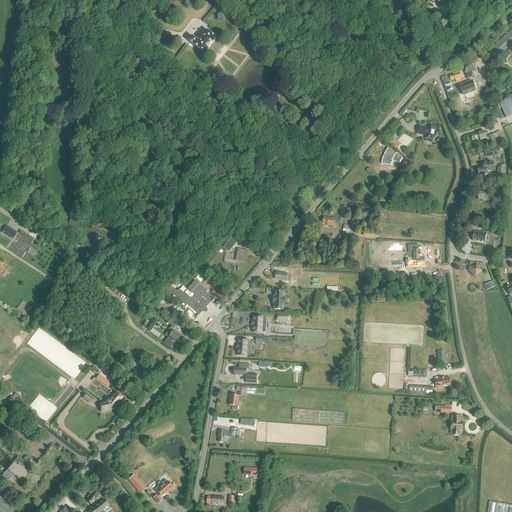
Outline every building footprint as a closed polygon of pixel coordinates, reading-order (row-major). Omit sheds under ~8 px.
[(217,33),(216,33),(211,29),(207,34),(208,35),(207,36),(205,35),(204,36),(204,35),(202,38),(202,39),(203,40),(202,42),(194,35),(193,37),(192,36),(192,37),(193,38),(192,39),(208,52),(211,48),(213,49),(215,48),(216,48),(217,46),(217,45),(218,43),(216,41),(220,37),(218,35),(218,34),(217,33)] [(511,29),(490,50),(498,59),(511,45),(511,29)] [(140,66),(149,72),(152,68),(143,62),(140,66)] [(133,71),(147,80),(151,73),(149,72),(140,66),(137,64),(133,71)] [(461,78),(464,77),(462,71),(449,76),(451,81),(455,79),(456,82),(462,79),(461,78)] [(463,84),(459,85),(462,94),(466,92),(467,94),(471,92),(471,91),(475,89),(472,81),(468,82),(463,84)] [(511,103),(510,98),(499,104),(506,118),(511,114),(511,103)] [(418,108),(416,114),(427,117),(428,111),(418,108)] [(147,121),(140,123),(143,131),(149,129),(147,121)] [(419,127),(418,134),(426,136),(425,138),(432,139),(431,145),(437,146),(439,137),(433,136),(435,128),(428,126),(427,129),(419,127)] [(480,138),(480,140),(486,138),(484,131),(471,135),(472,140),(480,138)] [(493,147),(499,145),(497,136),(501,135),(500,132),(496,133),(490,135),(493,147)] [(396,149),(401,144),(395,139),(390,144),(396,149)] [(384,155),(383,158),(382,160),(381,164),(391,166),(391,164),(392,161),(400,164),(401,161),(402,160),(403,159),(397,153),(396,154),(388,148),(388,149),(386,151),(385,153),(384,155)] [(499,149),(485,152),(486,157),(494,155),(495,156),(501,155),(499,149)] [(483,168),(478,168),(478,175),(487,175),(487,172),(493,171),(493,162),(483,163),(483,168)] [(478,198),(482,198),(482,201),(490,201),(489,200),(496,200),(496,194),(489,195),(489,193),(484,193),(478,193),(478,198)] [(327,226),(333,227),(335,220),(324,218),(323,224),(327,224),(327,226)] [(113,243),(116,234),(97,229),(98,226),(92,224),(90,230),(78,226),(79,223),(70,220),(67,230),(76,233),(77,229),(85,231),(81,247),(89,249),(91,242),(94,243),(96,238),(113,243)] [(354,236),(355,231),(355,227),(344,224),(342,233),(354,236)] [(16,233),(5,226),(1,232),(12,239),(16,233)] [(472,241),(485,243),(486,234),(474,232),(472,241)] [(236,261),(245,263),(248,251),(238,250),(236,261)] [(412,264),(412,265),(413,266),(416,266),(417,267),(420,267),(420,266),(424,266),(424,264),(425,263),(425,262),(425,261),(424,260),(424,258),(419,258),(419,256),(420,256),(419,250),(413,250),(413,258),(412,258),(412,260),(411,260),(411,261),(411,263),(412,264)] [(476,265),(474,268),(469,267),(469,271),(474,277),(481,271),(476,265)] [(275,279),(286,281),(287,274),(276,272),(275,279)] [(291,274),(290,284),(300,285),(300,275),(291,274)] [(205,293),(207,291),(195,281),(187,289),(194,295),(191,299),(190,297),(189,298),(179,289),(177,291),(171,287),(166,293),(172,298),(173,296),(184,305),(185,304),(198,316),(208,305),(206,303),(208,301),(209,302),(212,298),(205,293)] [(274,297),(273,304),(274,304),(274,309),(283,310),(283,304),(284,304),(285,298),(284,298),(284,292),(275,292),(275,297),(274,297)] [(276,318),(276,321),(280,321),(280,322),(288,323),(288,322),(289,315),(286,315),(277,314),(276,318)] [(263,317),(253,316),(252,333),(262,333),(263,317)] [(153,318),(146,327),(150,331),(157,321),(153,318)] [(168,337),(164,343),(170,348),(174,342),(176,339),(180,342),(183,338),(172,330),(168,337)] [(238,340),(237,356),(247,356),(248,340),(238,340)] [(234,368),(234,376),(246,376),(246,381),(257,381),(257,375),(247,374),(247,370),(247,364),(239,364),(239,369),(234,368)] [(108,388),(111,384),(99,375),(96,379),(108,388)] [(438,388),(450,386),(449,378),(437,380),(438,388)] [(233,406),(232,410),(237,411),(238,404),(242,404),(243,397),(246,397),(247,388),(237,387),(236,391),(239,391),(239,396),(230,395),(229,405),(233,406)] [(426,396),(426,392),(427,388),(409,387),(409,391),(409,395),(426,396)] [(116,393),(109,401),(109,400),(108,400),(107,400),(106,401),(105,402),(105,403),(100,404),(101,412),(113,409),(122,397),(121,397),(122,395),(122,394),(118,392),(117,392),(116,393)] [(86,394),(83,398),(91,404),(94,400),(86,394)] [(293,409),(292,421),(346,425),(347,413),(293,409)] [(462,423),(460,423),(460,417),(454,416),(453,423),(451,422),(450,430),(453,430),(453,435),(459,436),(459,431),(462,431),(462,423)] [(230,437),(236,438),(236,437),(239,437),(240,430),(237,430),(238,429),(231,428),(230,437)] [(229,437),(229,433),(225,432),(218,431),(217,437),(219,437),(218,442),(223,443),(224,436),(229,437)] [(26,469),(26,468),(23,466),(26,463),(28,465),(32,459),(27,454),(23,460),(18,456),(13,463),(13,464),(8,470),(7,469),(1,476),(8,482),(13,475),(18,479),(24,472),(26,469)] [(245,468),(244,475),(253,475),(253,477),(256,477),(257,469),(245,468)] [(140,482),(134,475),(128,480),(137,490),(141,487),(138,484),(140,482)] [(169,484),(166,480),(162,483),(163,485),(160,488),(159,486),(155,489),(159,494),(157,495),(153,498),(158,504),(162,501),(159,498),(161,497),(165,494),(174,487),(171,483),(169,484)] [(97,501),(98,502),(103,496),(97,491),(93,497),(90,494),(86,498),(88,499),(86,501),(91,505),(94,501),(96,502),(97,501)] [(212,504),(223,505),(223,498),(207,496),(207,505),(209,505),(209,503),(212,504)] [(92,509),(88,511),(101,511),(110,505),(105,499),(93,509),(92,509)] [(511,511),(511,505),(489,501),(487,511),(511,511)]
